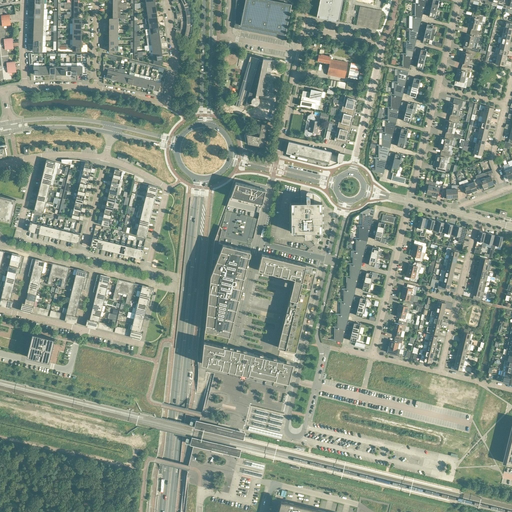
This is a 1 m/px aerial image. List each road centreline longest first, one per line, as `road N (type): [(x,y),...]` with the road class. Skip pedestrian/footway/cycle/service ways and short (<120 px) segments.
road 1 (unclassified): [(341,198),(286,428),(293,436),(302,434),(322,355),(316,332),(350,200)]
road 2 (tertiary): [(192,176),(163,511)]
road 3 (tertiary): [(169,511),(208,178)]
road 4 (residential): [(95,87),(164,104),(175,62),(167,0)]
road 5 (unclassified): [(356,156),(396,0)]
road 6 (residential): [(440,373),(477,218)]
road 7 (residential): [(105,158),(165,188),(147,269)]
road 8 (residential): [(82,253),(18,236),(35,157)]
road 9 (residential): [(142,344),(0,310)]
road 10 (unclassified): [(275,165),(302,28)]
road 11 (tertiary): [(204,0),(196,125)]
road 12 (tertiary): [(212,125),(212,0)]
